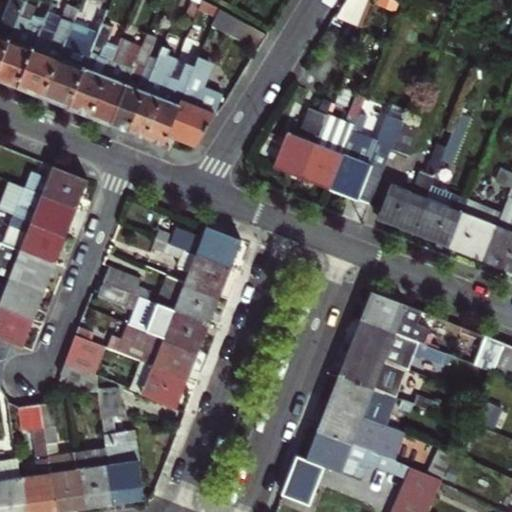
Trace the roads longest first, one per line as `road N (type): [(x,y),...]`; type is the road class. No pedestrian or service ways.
road 1 (residential): [(289,226),(178,511)]
road 2 (residential): [(344,248),(246,491),(229,511)]
road 3 (residential): [(28,380),(46,356),(122,160)]
road 4 (residential): [(195,188),(313,0)]
road 5 (residential): [(344,248),(511,315)]
road 6 (residential): [(0,112),(122,160)]
